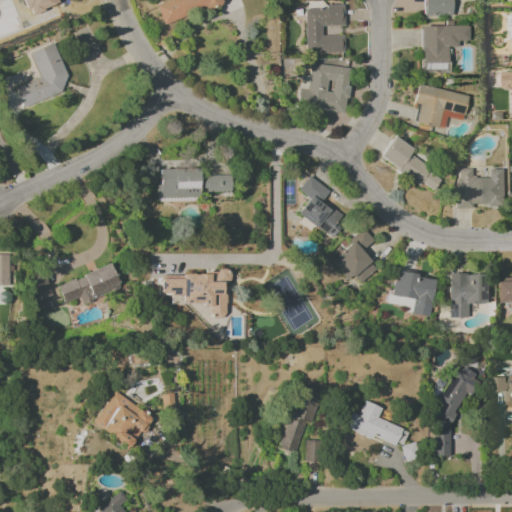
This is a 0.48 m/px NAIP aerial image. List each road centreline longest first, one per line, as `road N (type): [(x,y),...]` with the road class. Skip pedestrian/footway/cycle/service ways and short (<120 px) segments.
road 1 (residential): [(117,0),(165,94),(227,123),(339,153),(401,223),(435,238),(511,238)]
road 2 (residential): [(511,495),(275,500),(218,511)]
road 3 (residential): [(165,94),(136,132),(0,203)]
road 4 (residential): [(379,0),(379,100),(361,135),(339,153)]
